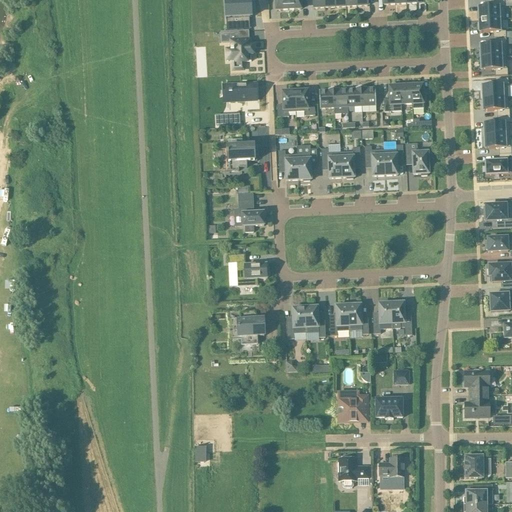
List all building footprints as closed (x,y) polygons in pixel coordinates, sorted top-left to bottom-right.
[(250,0),(231,0),(232,18),(250,17),(250,9),(251,8),(250,0)] [(288,11),(287,0),(275,0),(276,11),(288,11)] [(287,0),(288,11),(301,10),(300,0),(287,0)] [(312,0),(313,9),(324,9),(323,0),(312,0)] [(323,0),(324,9),(335,8),(334,0),(323,0)] [(334,0),(335,8),(346,8),(345,0),(334,0)] [(478,6),(479,18),(486,18),(499,17),(499,5),(505,5),(504,0),(491,0),(492,5),(486,5),(478,6)] [(479,18),(479,30),(479,31),(480,31),(487,30),(493,30),(494,36),(506,35),(506,29),(500,29),(499,17),(486,18),(479,18)] [(238,65),(238,73),(249,73),(249,64),(257,63),(257,55),(259,55),(259,48),(256,48),(256,41),(245,42),(245,34),(227,35),(227,43),(237,43),(237,50),(237,53),(239,53),(239,64),(238,65)] [(480,43),(480,55),(481,55),(488,55),(501,54),(501,42),(507,42),(506,35),(494,36),(494,42),(487,42),(480,43)] [(481,55),(480,55),(481,67),(481,68),(489,67),(495,67),(495,73),(508,72),(508,66),(502,66),(501,54),(488,55),(481,55)] [(482,84),(482,96),(483,96),(490,96),(503,95),(503,83),(509,83),(508,77),(496,77),(496,83),(489,84),(482,84)] [(255,85),(229,86),(229,87),(230,87),(231,101),(230,101),(230,102),(256,101),(255,85)] [(411,87),(412,105),(413,110),(424,109),(423,101),(425,101),(425,95),(423,95),(422,86),(411,87)] [(390,106),(401,106),(400,87),(389,88),(390,100),(384,101),(384,113),(391,113),(390,106)] [(401,106),(412,105),(411,87),(400,87),(401,106)] [(348,108),(362,108),(361,89),(354,89),(354,90),(347,90),(348,108)] [(361,89),(362,108),(376,107),(375,89),(367,89),(361,89)] [(320,110),(334,109),(333,90),(326,91),(319,91),(320,110)] [(340,90),(333,90),(334,109),(341,109),(341,114),(348,114),(348,108),(347,90),(340,90)] [(295,93),(296,113),(304,113),(304,117),(315,117),(314,104),(308,104),(307,92),(295,93)] [(283,106),(277,106),(277,119),(284,118),(289,118),(288,113),(296,113),(295,93),(282,93),(283,106)] [(483,96),(482,96),(483,108),(483,109),(484,109),(491,108),(497,108),(497,114),(510,114),(510,107),(504,107),(503,95),(490,96),(483,96)] [(484,121),(484,122),(484,133),(485,133),(492,133),(504,132),(505,132),(504,121),(510,120),(510,114),(497,114),(498,120),(491,121),(484,121)] [(239,115),(216,116),(217,126),(239,125),(239,115)] [(418,120),(413,120),(413,124),(413,130),(419,129),(432,129),(431,122),(419,123),(418,120)] [(485,133),(484,133),(485,145),(485,146),(493,146),(499,145),(499,151),(511,151),(511,144),(506,144),(505,132),(504,132),(492,133),(485,133)] [(243,148),(242,136),(242,137),(242,141),(229,142),(229,149),(228,149),(229,163),(230,163),(230,173),(239,172),(239,170),(247,169),(247,163),(257,162),(257,148),(243,148)] [(384,152),(385,177),(398,177),(397,164),(403,164),(403,147),(396,147),(396,151),(384,152)] [(385,177),(384,152),(372,153),(372,148),(365,149),(366,166),(372,165),(373,178),(385,177)] [(341,154),(342,179),(347,179),(347,181),(353,180),(353,179),(355,179),(354,166),(360,166),(360,149),(353,149),(353,153),(341,154)] [(298,156),(299,182),(304,181),(304,183),(310,182),(310,181),(311,181),(311,168),(317,168),(317,151),(310,151),(310,156),(298,156)] [(342,179),(341,154),(329,155),(328,151),(322,151),(323,168),(329,167),(330,180),(342,179)] [(417,155),(417,151),(406,152),(406,164),(413,163),(413,176),(429,175),(428,155),(417,155)] [(486,158),(485,158),(485,159),(486,171),(487,171),(494,170),(506,170),(507,170),(506,158),(511,157),(511,153),(511,151),(499,151),(500,157),(493,158),(486,158)] [(299,182),(298,156),(286,157),(285,153),(279,153),(279,170),(286,169),(287,182),(299,182)] [(254,214),(253,202),(239,203),(239,210),(244,210),(244,215),(242,215),(243,228),(245,228),(245,234),(254,234),(254,227),(265,227),(264,224),(266,224),(265,217),(264,217),(264,214),(254,214)] [(511,219),(510,220),(510,206),(486,207),(486,208),(484,208),(484,215),(486,215),(486,222),(492,222),(493,230),(511,228),(511,219)] [(488,250),(488,253),(508,252),(507,238),(487,239),(487,242),(486,242),(486,250),(488,250)] [(245,267),(245,263),(237,263),(238,287),(258,286),(257,280),(266,279),(266,280),(267,280),(267,279),(267,277),(269,277),(269,268),(267,269),(266,266),(267,266),(266,266),(245,267)] [(511,281),(511,282),(510,266),(489,267),(489,277),(492,277),(492,284),(501,283),(502,289),(511,288),(511,281)] [(500,296),(490,296),(491,313),(509,312),(508,296),(511,295),(511,288),(502,289),(500,289),(500,296)] [(392,325),(391,305),(387,305),(386,303),(380,304),(380,305),(379,305),(379,318),(373,318),(374,335),(381,335),(381,331),(393,330),(393,325),(392,325)] [(392,325),(393,325),(400,325),(400,329),(405,329),(405,336),(412,336),(411,316),(404,317),(404,304),(402,304),(402,303),(396,303),(396,304),(391,305),(392,325)] [(348,307),(350,332),(362,331),(362,336),(369,335),(368,318),(361,319),(361,306),(359,306),(359,305),(353,305),(353,306),(348,307)] [(350,332),(348,307),(343,307),(343,306),(337,306),(337,307),(336,307),(336,320),(330,320),(331,337),(338,337),(337,333),(350,332)] [(305,309),(306,334),(319,334),(319,338),(326,337),(325,321),(318,321),(318,308),(316,308),(316,307),(310,307),(310,309),(305,309)] [(306,334),(305,309),(300,309),(300,308),(294,308),(294,309),(293,309),(293,322),(287,322),(288,339),(295,339),(294,335),(306,334)] [(256,322),(256,313),(241,314),(241,322),(238,323),(239,338),(242,338),(242,346),(258,345),(257,337),(265,336),(264,321),(256,322)] [(22,355),(22,346),(12,346),(12,355),(22,355)] [(394,387),(409,386),(409,371),(393,371),(394,387)] [(470,396),(488,395),(488,387),(489,387),(489,372),(464,373),(465,388),(470,388),(470,396)] [(371,384),(370,374),(360,374),(360,376),(361,377),(361,379),(363,381),(365,383),(367,384),(371,384)] [(488,395),(470,396),(470,404),(465,404),(465,419),(489,418),(489,403),(488,403),(488,395)] [(339,423),(360,423),(360,417),(367,417),(367,398),(358,398),(358,401),(339,401),(339,423)] [(394,420),(394,419),(403,419),(402,400),(376,400),(376,419),(385,419),(385,421),(394,420)] [(208,462),(207,446),(196,447),(196,463),(208,462)] [(482,460),(482,457),(465,458),(465,465),(465,472),(465,479),(482,479),(482,476),(490,476),(490,460),(482,460)] [(404,478),(404,459),(390,459),(390,464),(379,464),(379,477),(390,477),(390,478),(404,478)] [(355,468),(355,460),(339,460),(339,474),(337,476),(337,478),(339,481),(339,482),(342,482),(342,487),(344,489),(352,489),(354,487),(353,482),(357,482),(357,480),(369,479),(369,468),(355,468)] [(463,506),(487,505),(487,497),(493,497),(492,486),(477,486),(477,492),(466,492),(466,498),(463,498),(463,506)]
